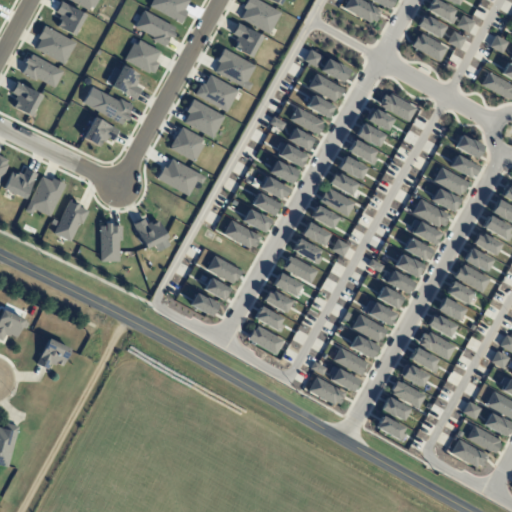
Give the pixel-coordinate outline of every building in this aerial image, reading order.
[(67,0),(87,10),(89,6),(92,8),(96,0),(67,0)] [(151,0),(148,7),(179,24),(186,12),(183,10),(188,0),(151,0)] [(255,0),(246,0),(242,8),(244,10),(239,19),(268,34),(280,13),(255,0)] [(358,0),(347,0),(343,9),(368,23),(370,20),(374,22),(380,12),(358,0)] [(368,0),(386,10),(392,0),(368,0)] [(432,0),(430,0),(425,10),(450,25),(454,18),(450,16),(453,11),(432,0)] [(59,2),(54,12),(59,15),(57,20),(59,21),(56,27),(73,36),(84,15),(59,2)] [(142,11),(134,27),(152,37),(151,40),(163,46),(168,37),(170,39),(173,33),(171,32),(174,28),(142,11)] [(461,15),(454,27),(467,33),(473,22),(461,15)] [(425,16),(423,20),(419,18),(415,26),(437,39),(444,27),(425,16)] [(236,24),(231,34),(236,37),(234,42),(236,43),(233,49),(249,58),(261,37),(236,24)] [(43,26),(36,39),(39,40),(34,49),(63,65),(74,43),(43,26)] [(452,32),(446,43),(458,50),(464,39),(452,32)] [(420,34),(417,38),(415,37),(410,46),(437,62),(445,48),(420,34)] [(506,43),(500,54),(488,47),(494,36),(506,43)] [(137,40),(135,45),(132,43),(123,60),(147,74),(148,71),(152,73),(157,64),(153,62),(159,52),(137,40)] [(222,49),(216,62),(219,63),(214,73),(247,91),(251,85),(245,82),(254,66),(222,49)] [(320,57),(314,68),(302,61),(309,50),(320,57)] [(31,55),(28,60),(25,58),(23,63),(26,65),(21,74),(33,81),(34,78),(53,88),(62,72),(31,55)] [(335,63),(334,65),(325,59),(319,71),(340,83),(347,70),(335,63)] [(511,66),(506,63),(500,74),(511,80),(511,66)] [(121,66),(119,70),(113,67),(105,82),(110,86),(110,87),(134,100),(140,89),(134,86),(137,82),(134,81),(137,74),(121,66)] [(479,85),(503,99),(503,98),(508,100),(511,93),(511,87),(486,73),(479,85)] [(342,89),(337,98),(335,97),(332,102),(306,88),(314,74),(342,89)] [(208,76),(203,85),(201,83),(199,86),(198,86),(193,95),(224,112),(236,91),(208,76)] [(15,82),(9,93),(15,96),(13,100),(15,102),(12,108),(28,117),(40,95),(15,82)] [(131,106),(125,115),(128,117),(125,121),(123,120),(121,125),(89,108),(98,91),(117,101),(118,99),(131,106)] [(389,94),(387,97),(383,95),(377,106),(406,122),(414,108),(389,94)] [(311,95),(309,100),(304,97),(302,101),(307,104),(304,107),(326,119),(332,107),(311,95)] [(192,100),(185,112),(187,114),(182,123),(211,139),(223,117),(192,100)] [(295,107),(288,120),(312,134),(313,133),(316,135),(323,123),(295,107)] [(391,119),(385,131),(366,120),(370,112),(372,112),(373,109),(391,119)] [(93,117),(88,126),(81,138),(98,147),(101,142),(103,143),(106,138),(111,141),(117,131),(93,117)] [(284,124),(280,131),(268,124),(272,117),(284,124)] [(361,124),(354,136),(366,143),(367,142),(376,147),(382,136),(361,124)] [(180,127),(175,137),(174,137),(168,147),(169,147),(169,149),(192,162),(201,146),(199,144),(201,139),(180,127)] [(292,128),(285,140),(307,152),(313,139),(292,128)] [(469,139),(468,141),(459,136),(453,147),(474,159),(481,146),(469,139)] [(375,152),(372,157),(375,159),(371,166),(346,152),(352,140),(375,152)] [(279,142),(275,149),(279,151),(276,156),(298,168),(304,156),(279,142)] [(455,155),(448,167),(466,178),(468,174),(472,176),(476,168),(455,155)] [(343,156),(336,169),(348,176),(349,175),(358,180),(364,168),(343,156)] [(170,160),(165,169),(162,167),(155,180),(186,196),(194,181),(200,184),(204,178),(170,160)] [(274,161),(267,172),(288,185),(296,172),(284,165),(283,166),(274,161)] [(440,168),(432,182),(457,196),(459,193),(461,194),(467,183),(440,168)] [(24,169),(22,175),(17,172),(16,175),(10,172),(2,189),(23,199),(35,174),(24,169)] [(334,173),(332,176),(331,175),(327,184),(349,196),(355,184),(334,173)] [(287,189),(282,198),(279,196),(277,199),(258,188),(265,176),(287,189)] [(51,179),(50,181),(40,177),(24,212),(30,215),(33,210),(49,217),(64,185),(51,179)] [(511,187),(511,203),(500,197),(505,188),(506,188),(508,185),(511,187)] [(353,203),(345,217),(317,202),(323,192),(325,193),(327,188),(353,203)] [(435,189),(429,200),(451,213),(458,200),(446,193),(445,194),(435,189)] [(257,193),(250,205),(271,216),(277,204),(257,193)] [(68,200),(51,234),(58,237),(55,242),(62,245),(64,240),(69,242),(78,223),(81,225),(87,211),(77,207),(78,204),(68,200)] [(419,200),(411,214),(436,228),(438,225),(443,227),(449,216),(419,200)] [(511,208),(496,200),(489,213),(501,220),(502,219),(511,224),(511,222),(511,208)] [(336,217),(329,230),(308,218),(315,206),(336,217)] [(257,214),(256,215),(247,210),(240,221),(262,233),(269,220),(257,214)] [(509,228),(506,233),(510,235),(506,242),(481,228),(487,216),(509,228)] [(142,219),(145,225),(150,222),(151,224),(156,221),(169,246),(156,253),(152,245),(144,250),(131,224),(142,219)] [(413,220),(409,227),(413,229),(410,234),(432,246),(439,234),(413,220)] [(259,237),(253,248),(249,245),(247,249),(221,235),(229,221),(259,237)] [(328,234),(321,246),(312,241),(311,242),(299,235),(306,223),(328,234)] [(109,224),(109,226),(121,226),(121,242),(117,242),(118,262),(99,262),(98,226),(104,226),(104,224),(109,224)] [(481,234),(479,237),(475,235),(470,244),(493,256),(500,244),(481,234)] [(430,250),(423,262),(402,250),(408,238),(430,250)] [(319,251),(316,256),(320,258),(316,265),(290,251),(297,239),(319,251)] [(336,239),(329,251),(341,258),(347,246),(336,239)] [(469,248),(462,261),(474,268),(475,267),(484,272),(490,260),(469,248)] [(421,266),(414,279),(392,266),(399,255),(408,260),(409,259),(421,266)] [(213,256),(205,270),(230,284),(234,279),(236,280),(240,271),(213,256)] [(287,256),(280,268),(308,284),(316,271),(292,257),(291,259),(287,256)] [(382,266),(378,273),(366,267),(370,259),(382,266)] [(462,265),(460,269),(458,268),(452,278),(480,294),(488,279),(462,265)] [(390,271),(384,282),(405,294),(411,283),(390,271)] [(278,273),(270,286),(283,293),(283,292),(293,297),(300,285),(278,273)] [(208,278),(202,290),(220,301),(222,297),(224,299),(229,290),(208,278)] [(451,282),(444,294),(465,305),(471,293),(451,282)] [(402,299),(396,310),(375,298),(381,287),(402,299)] [(271,291),(270,294),(266,292),(261,301),(283,314),(290,302),(271,291)] [(204,298),(204,299),(194,293),(188,305),(209,317),(216,304),(204,298)] [(442,298),(435,311),(446,317),(447,316),(456,321),(462,310),(442,298)] [(368,300),(364,307),(368,310),(365,314),(387,326),(393,315),(368,300)] [(259,306),(252,318),(278,333),(282,326),(278,324),(281,319),(259,306)] [(0,314),(2,310),(27,323),(24,329),(20,327),(15,337),(9,335),(8,337),(3,335),(0,341),(0,314)] [(349,314),(346,322),(341,319),(345,312),(349,314)] [(357,315),(349,329),(375,343),(378,338),(379,339),(384,330),(357,315)] [(435,316),(433,319),(430,317),(425,326),(447,338),(453,326),(435,316)] [(256,327),(253,331),(251,330),(246,340),(274,355),(282,341),(256,327)] [(428,332),(426,336),(421,333),(415,344),(445,361),(453,347),(428,332)] [(498,346),(504,335),(511,339),(511,349),(510,353),(498,346)] [(354,336),(347,347),(368,360),(376,347),(363,340),(363,341),(354,336)] [(47,339),(35,365),(46,370),(49,364),(54,366),(55,364),(60,367),(69,349),(47,339)] [(366,364),(359,375),(355,373),(354,374),(331,361),(338,348),(366,364)] [(414,348),(407,360),(432,374),(436,367),(433,365),(436,360),(414,348)] [(489,363),(495,352),(507,358),(501,370),(489,363)] [(324,369),(320,376),(308,369),(312,362),(324,369)] [(404,364),(401,371),(402,372),(400,377),(419,387),(425,376),(404,364)] [(331,366),(327,374),(331,376),(328,380),(349,393),(357,380),(331,366)] [(511,381),(503,376),(498,384),(503,387),(501,391),(511,397),(511,381)] [(314,377),(306,391),(332,405),(333,402),(337,405),(344,394),(314,377)] [(399,382),(398,384),(395,382),(390,391),(392,392),(390,394),(416,409),(424,396),(399,382)] [(511,402),(492,391),(483,406),(509,420),(511,416),(511,402)] [(386,397),(379,410),(391,417),(392,416),(401,421),(407,409),(386,397)] [(479,409),(473,420),(461,413),(467,402),(479,409)] [(488,413),(481,425),(503,437),(510,424),(497,417),(497,418),(488,413)] [(381,416),(374,428),(400,443),(404,435),(400,434),(403,429),(381,416)] [(18,427),(6,467),(0,465),(0,428),(3,429),(5,423),(18,427)] [(472,426),(464,439),(489,453),(489,451),(493,453),(498,444),(497,443),(498,441),(472,426)] [(456,439),(449,454),(474,467),(476,464),(480,467),(486,457),(477,452),(477,451),(456,439)]
